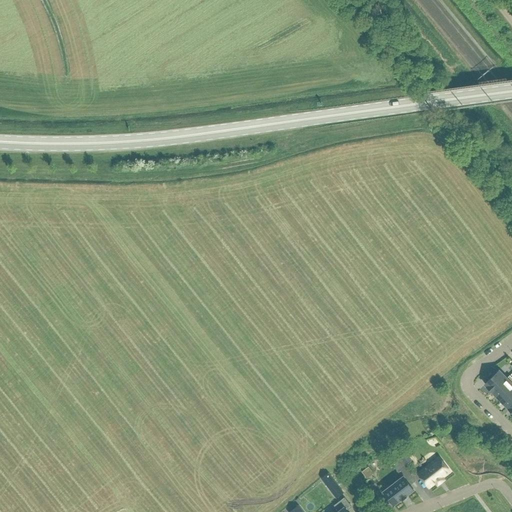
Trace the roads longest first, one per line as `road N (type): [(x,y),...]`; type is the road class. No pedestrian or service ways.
road 1 (primary): [(425,102),(169,138),(0,142)]
road 2 (residential): [(511,434),(466,386),(472,370),(511,342)]
